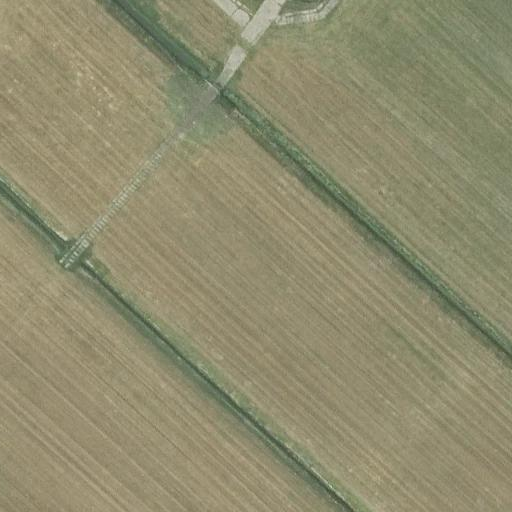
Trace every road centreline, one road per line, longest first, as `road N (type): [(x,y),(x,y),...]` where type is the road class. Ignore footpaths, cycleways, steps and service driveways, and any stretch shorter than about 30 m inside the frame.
road 1 (track): [(254,27),(219,86),(49,279)]
road 2 (track): [(221,0),(254,27),(262,18),(322,11),(332,0)]
